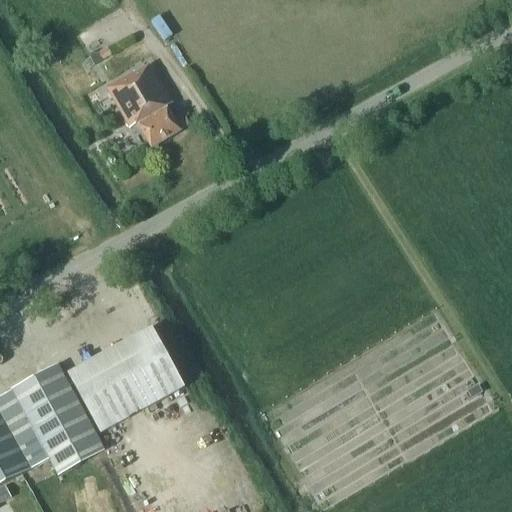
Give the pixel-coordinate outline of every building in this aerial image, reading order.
[(154,16),(146,21),(159,42),(167,36),(154,16)] [(100,63),(96,56),(85,62),(89,69),(100,63)] [(188,126),(182,115),(174,119),(168,109),(167,107),(170,105),(150,70),(135,78),(133,75),(107,90),(129,129),(137,125),(151,150),(182,132),(180,130),(188,126)] [(66,377),(99,437),(183,391),(151,331),(66,377)] [(0,399),(0,487),(47,462),(56,478),(102,453),(56,369),(0,399)] [(3,495),(14,511),(16,511),(41,496),(29,478),(3,495)] [(209,481),(200,486),(214,511),(223,511),(226,511),(209,481)]
